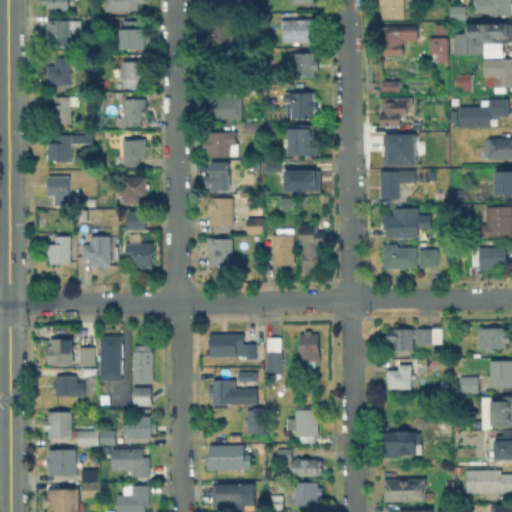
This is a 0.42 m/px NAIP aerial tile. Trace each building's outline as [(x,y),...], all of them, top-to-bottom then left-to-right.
[(74,0),(74,4),(70,4),(70,8),(47,8),(47,5),(43,4),(43,0),(74,0)] [(139,9),(105,10),(105,0),(144,0),(145,1),(138,1),(139,9)] [(402,0),(402,16),(380,16),(380,4),(378,4),(378,0),(402,0)] [(511,0),(511,13),(491,14),(491,12),(476,12),(476,11),(475,11),(475,0),(511,0)] [(467,6),(467,19),(450,18),(450,5),(467,6)] [(233,42),(210,43),(209,16),(233,15),(233,42)] [(313,18),(314,40),(284,41),(284,29),(282,29),(281,19),(313,18)] [(71,19),(72,45),(46,45),(46,33),(48,33),(48,19),(71,19)] [(146,40),(145,47),(125,47),(125,20),(140,20),(140,27),(147,27),(147,40),(146,40)] [(436,31),(436,23),(449,23),(449,31),(436,31)] [(419,24),(419,39),(404,40),(405,53),(380,54),(380,29),(391,29),(391,24),(419,24)] [(487,53),(457,52),(457,33),(469,33),(469,24),(511,24),(511,41),(487,41),(487,53)] [(79,29),(69,29),(69,43),(78,44),(79,29)] [(432,53),(432,37),(450,37),(450,53),(432,53)] [(315,51),(315,59),(319,59),(319,68),(315,68),(315,76),(294,76),(294,59),(290,59),(290,52),(315,51)] [(71,56),(71,84),(50,84),(50,76),(48,76),(48,64),(55,64),(55,56),(71,56)] [(146,59),(146,77),(138,77),(138,86),(123,86),(123,59),(146,59)] [(464,60),(463,71),(455,70),(455,59),(464,60)] [(511,87),(502,87),(487,87),(487,76),(484,76),(484,59),(511,59),(511,87)] [(474,73),(474,91),(456,91),(456,73),(474,73)] [(401,79),(401,90),(383,90),(383,79),(401,79)] [(231,91),(231,96),(242,95),(242,117),(211,118),(210,92),(231,91)] [(315,91),(315,99),(318,99),(318,109),(315,109),(315,117),(292,117),(292,116),(287,116),(287,100),(286,101),(286,91),(315,91)] [(71,104),(71,122),(50,122),(50,116),(49,116),(48,103),(56,103),(56,95),(79,95),(79,104),(71,104)] [(403,124),(384,125),(383,97),(413,96),(414,107),(408,107),(409,113),(402,113),(403,124)] [(146,97),(146,105),(148,105),(148,116),(141,116),(141,125),(117,125),(117,107),(126,107),(126,97),(146,97)] [(491,126),(461,127),(460,106),(490,105),(489,98),(510,98),(510,116),(491,116),(491,126)] [(260,121),(260,132),(245,132),(245,121),(260,121)] [(291,154),(291,123),(318,123),(318,154),(291,154)] [(237,130),(237,142),(240,142),(240,155),(210,156),(210,148),(204,148),(204,138),(209,138),(209,131),(237,130)] [(414,163),(382,164),(381,132),(414,132),(414,163)] [(83,133),(83,142),(72,142),(72,160),(57,160),(57,158),(49,159),(49,152),(47,152),(47,148),(49,148),(49,141),(57,141),(56,133),(83,133)] [(147,137),(147,144),(149,144),(149,148),(147,148),(147,155),(140,155),(140,164),(124,164),(124,138),(147,137)] [(511,158),(489,158),(489,156),(487,156),(486,140),(489,140),(489,138),(511,138),(511,158)] [(209,189),(210,163),(231,163),(231,189),(209,189)] [(259,164),(273,163),(273,172),(259,172),(259,164)] [(417,169),(417,170),(419,170),(419,180),(417,180),(417,181),(405,181),(405,197),(382,197),(381,170),(417,169)] [(511,193),(495,194),(495,187),(497,187),(497,171),(511,171),(511,193)] [(308,173),(308,191),(279,192),(278,173),(308,173)] [(70,174),(70,203),(55,203),(55,194),(49,194),(49,185),(47,185),(47,181),(49,181),(49,174),(70,174)] [(139,175),(139,176),(147,175),(147,181),(150,181),(150,186),(147,187),(147,194),(140,194),(140,202),(124,202),(124,175),(139,175)] [(469,190),(469,199),(455,199),(454,190),(469,190)] [(234,196),(233,219),(235,218),(235,223),(211,223),(211,211),(209,211),(209,195),(214,195),(214,196),(234,196)] [(511,205),(511,235),(489,236),(489,238),(483,238),(483,224),(488,224),(487,206),(511,205)] [(147,209),(147,227),(129,228),(129,209),(147,209)] [(412,214),(412,236),(387,236),(387,223),(390,223),(389,214),(412,214)] [(248,232),(248,218),(265,218),(265,232),(248,232)] [(313,240),(299,241),(298,224),(313,223),(313,240)] [(294,227),(294,233),(295,233),(295,263),(274,263),(273,233),(277,233),(277,227),(294,227)] [(71,230),(72,261),(51,262),(51,254),(49,254),(49,242),(56,242),(56,234),(65,234),(65,230),(71,230)] [(111,234),(111,263),(104,263),(104,265),(92,265),(92,258),(84,258),(84,243),(77,243),(77,235),(111,234)] [(233,237),(233,264),(211,264),(211,248),(208,248),(208,237),(233,237)] [(154,241),(154,257),(153,257),(153,267),(142,267),(142,264),(135,265),(135,257),(128,257),(127,242),(154,241)] [(399,243),(399,246),(417,245),(417,266),(385,267),(385,258),(383,258),(383,243),(399,243)] [(319,244),(319,269),(304,269),(304,244),(319,244)] [(481,246),(481,247),(507,246),(507,266),(496,266),(496,268),(481,268),(481,265),(474,266),(473,246),(481,246)] [(438,247),(438,265),(420,265),(420,247),(438,247)] [(506,326),(506,331),(510,331),(510,341),(506,341),(506,346),(493,347),(493,350),(487,350),(487,347),(480,347),(479,327),(506,326)] [(413,327),(414,348),(392,349),(392,341),(388,341),(388,327),(413,327)] [(443,327),(443,342),(417,342),(417,327),(443,327)] [(77,328),(77,363),(93,363),(93,328),(77,328)] [(312,329),(312,332),(319,331),(320,358),(316,358),(316,366),(304,366),(304,359),(301,359),(300,332),(305,332),(305,329),(312,329)] [(257,357),(247,357),(247,354),(212,355),(211,332),(245,332),(245,342),(257,342),(257,357)] [(98,333),(99,377),(121,376),(120,333),(98,333)] [(282,336),(282,350),(283,350),(283,370),(267,370),(267,350),(268,350),(268,335),(282,336)] [(74,337),(74,362),(49,362),(49,352),(47,352),(47,347),(48,346),(48,344),(51,345),(51,337),(74,337)] [(152,376),(143,376),(143,373),(135,373),(135,349),(154,349),(154,373),(153,373),(152,376)] [(511,358),(511,385),(505,386),(505,387),(500,387),(500,385),(492,386),(492,380),(497,380),(497,376),(493,376),(493,377),(490,377),(490,361),(497,361),(497,359),(511,358)] [(412,363),(412,387),(389,387),(389,380),(386,380),(386,375),(389,375),(388,373),(387,371),(390,368),(399,368),(400,363),(412,363)] [(254,380),(236,380),(236,370),(254,370),(254,380)] [(85,381),(85,394),(56,394),(56,387),(54,387),(54,379),(56,379),(56,373),(77,373),(77,381),(85,381)] [(479,374),(479,391),(461,391),(461,375),(479,374)] [(255,386),(256,402),(211,403),(211,395),(207,395),(207,386),(211,386),(210,378),(234,378),(234,386),(255,386)] [(133,406),(134,387),(153,387),(153,406),(133,406)] [(511,426),(488,426),(489,396),(511,396),(511,426)] [(264,406),(265,431),(248,432),(248,423),(245,423),(245,417),(248,417),(248,408),(254,408),(254,406),(264,406)] [(318,408),(319,434),(315,434),(315,440),(300,441),(300,434),(296,435),(296,428),(289,429),(289,417),(296,417),(296,408),(318,408)] [(73,409),(73,428),(78,428),(78,423),(94,423),(94,428),(100,429),(100,443),(78,443),(78,435),(73,436),(49,437),(49,429),(45,428),(45,418),(49,418),(49,410),(73,409)] [(152,414),(152,422),(158,421),(158,431),(152,431),(153,437),(128,437),(128,434),(124,434),(124,423),(128,423),(128,415),(152,414)] [(116,442),(100,443),(100,429),(116,429),(116,442)] [(410,429),(410,431),(420,431),(421,442),(422,442),(423,453),(399,454),(399,455),(385,456),(384,431),(398,430),(398,429),(410,429)] [(511,457),(496,458),(496,447),(494,447),(494,441),(497,441),(496,434),(511,434),(511,457)] [(246,442),(246,452),(252,452),(252,468),(209,469),(208,453),(211,453),(211,443),(246,442)] [(77,447),(77,473),(50,473),(50,464),(48,464),(48,457),(50,457),(50,447),(77,447)] [(144,447),(144,455),(150,455),(150,475),(132,476),(132,468),(113,468),(112,447),(144,447)] [(292,447),(292,458),(277,458),(277,448),(292,447)] [(318,457),(318,458),(323,458),(322,473),(319,473),(319,474),(294,474),(294,470),(290,470),(290,461),(294,461),(294,458),(318,457)] [(511,472),(511,490),(468,490),(467,468),(502,467),(502,472),(511,472)] [(99,479),(83,480),(83,468),(98,468),(99,479)] [(427,497),(427,499),(385,500),(385,477),(427,476),(427,497)] [(101,480),(101,495),(82,495),(82,481),(101,480)] [(319,493),(319,499),(307,499),(307,504),(295,504),(295,480),(319,480),(319,486),(323,486),(323,493),(319,493)] [(150,483),(150,505),(146,505),(146,511),(118,511),(118,493),(124,493),(124,483),(150,483)] [(214,511),(214,483),(246,483),(246,511),(214,511)] [(80,486),(80,511),(48,511),(48,505),(44,505),(44,493),(48,494),(48,487),(80,486)] [(511,503),(511,511),(491,511),(491,503),(511,503)]
